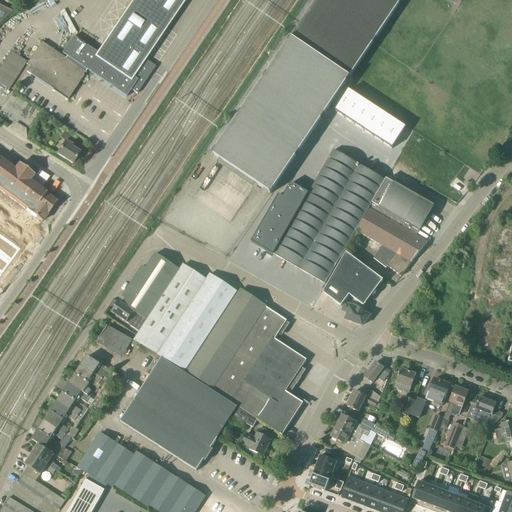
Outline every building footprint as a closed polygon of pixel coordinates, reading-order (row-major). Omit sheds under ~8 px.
[(137,94),(155,67),(145,60),(185,0),(133,0),(98,53),(73,37),(62,54),(67,57),(66,59),(42,42),(26,65),(30,67),(27,72),(53,90),(52,91),(67,101),(84,76),(83,75),(85,73),(86,74),(86,73),(86,72),(87,71),(127,97),(128,95),(127,94),(130,90),(137,94)] [(316,0),(291,37),(212,154),(271,194),(350,77),(402,0),(316,0)] [(0,5),(0,20),(2,21),(13,12),(0,5)] [(348,92),(333,114),(391,152),(406,130),(348,92)] [(76,141),(75,141),(64,133),(60,138),(65,142),(57,154),(73,164),(80,153),(79,152),(71,147),(76,141)] [(370,209),(427,243),(428,242),(417,236),(420,231),(423,226),(431,212),(434,207),(387,180),(386,181),(334,150),(309,193),(295,186),(295,185),(291,183),(283,197),(279,194),(251,243),(255,245),(273,255),(300,270),(293,282),(301,286),(302,284),(316,291),(308,305),(313,308),(321,294),(320,294),(357,230),(358,230),(370,209)] [(26,210),(36,218),(42,222),(56,203),(45,195),(46,194),(29,182),(34,175),(19,164),(15,171),(0,160),(0,190),(16,203),(26,210)] [(357,231),(366,237),(364,239),(357,234),(355,239),(378,253),(379,253),(374,259),(386,268),(388,266),(401,276),(400,276),(401,277),(427,243),(370,209),(358,230),(357,231)] [(0,276),(11,261),(21,248),(0,232),(0,276)] [(375,291),(383,281),(346,253),(323,293),(341,306),(350,295),(364,306),(372,295),(374,297),(377,292),(375,291)] [(147,321),(180,270),(156,254),(146,269),(142,266),(122,297),(126,300),(123,304),(122,304),(147,321)] [(158,354),(207,280),(183,265),(180,270),(147,321),(139,332),(134,341),(158,354)] [(207,280),(158,354),(157,355),(185,371),(237,292),(210,274),(207,280)] [(266,308),(267,307),(241,289),(187,372),(238,407),(237,407),(258,419),(282,436),(303,404),(286,392),(307,360),(275,340),(287,321),(266,308)] [(119,302),(112,313),(132,326),(139,315),(134,312),(122,304),(123,304),(119,302)] [(363,326),(371,316),(371,315),(363,313),(364,310),(345,303),(342,311),(348,313),(346,320),(362,326),(363,326)] [(125,355),(132,341),(107,326),(98,340),(125,355)] [(112,372),(99,364),(99,363),(98,362),(98,363),(93,359),(91,358),(88,356),(88,357),(88,356),(82,366),(107,382),(110,377),(112,373),(112,372)] [(210,450),(231,417),(237,407),(235,406),(185,373),(162,358),(121,422),(196,471),(204,458),(207,460),(212,452),(210,450)] [(383,383),(388,376),(390,373),(384,368),(383,368),(376,363),(365,377),(373,383),(377,378),(383,383)] [(103,388),(107,382),(82,366),(76,375),(90,384),(92,380),(103,387),(103,388)] [(401,369),(394,387),(409,393),(416,375),(401,369)] [(90,406),(100,413),(113,392),(112,392),(114,389),(111,387),(119,377),(112,372),(112,373),(110,377),(107,382),(103,388),(103,387),(99,394),(96,398),(94,401),(91,405),(90,406)] [(87,388),(90,384),(76,375),(69,384),(94,401),(96,398),(90,393),(91,391),(87,388)] [(426,399),(442,406),(450,386),(434,379),(426,399)] [(91,405),(94,401),(69,384),(63,393),(77,403),(80,399),(87,403),(88,403),(91,405)] [(449,405),(444,418),(443,419),(449,421),(454,407),(462,409),(468,393),(456,388),(449,405)] [(364,401),(366,397),(355,391),(350,400),(347,404),(348,405),(347,406),(358,412),(364,401)] [(75,407),(77,403),(63,393),(57,402),(82,419),(85,414),(88,409),(84,407),(81,411),(75,407)] [(475,400),(467,418),(486,426),(488,423),(494,425),(502,418),(503,414),(494,410),(497,404),(480,397),(478,401),(475,400)] [(406,398),(399,414),(408,417),(415,401),(406,398)] [(426,402),(417,399),(411,415),(419,419),(426,402)] [(79,424),(82,419),(57,402),(51,412),(65,421),(68,417),(73,421),(70,425),(72,426),(76,428),(78,424),(79,424)] [(237,407),(231,417),(245,424),(253,428),(258,419),(237,407)] [(62,425),(65,421),(51,412),(45,421),(69,438),(76,428),(72,426),(69,430),(62,425)] [(438,433),(443,419),(444,418),(436,415),(430,430),(438,433)] [(364,420),(361,426),(356,423),(342,416),(336,429),(364,443),(370,447),(370,446),(369,445),(372,439),(368,437),(371,431),(393,442),(396,436),(374,425),(374,424),(364,420)] [(72,440),(69,438),(45,421),(39,431),(53,440),(55,436),(62,441),(60,445),(63,447),(66,449),(72,440)] [(502,430),(495,431),(497,440),(506,438),(507,443),(507,442),(509,442),(511,441),(511,422),(507,423),(505,424),(504,424),(505,429),(502,430)] [(454,423),(445,446),(454,450),(463,427),(454,423)] [(336,429),(331,437),(347,446),(344,451),(356,457),(357,457),(364,443),(336,429)] [(50,444),(53,440),(39,431),(32,440),(39,445),(39,444),(54,454),(54,455),(57,457),(63,447),(60,445),(57,449),(50,444)] [(135,456),(101,433),(78,468),(113,488),(115,486),(135,456)] [(247,434),(242,444),(250,448),(249,449),(263,457),(271,440),(257,433),(255,438),(247,434)] [(50,461),(54,455),(54,454),(39,444),(39,445),(32,454),(56,470),(58,467),(52,462),(50,461)] [(72,453),(66,449),(63,447),(57,457),(66,463),(72,453)] [(420,450),(417,457),(423,460),(426,453),(420,450)] [(132,497),(154,463),(137,452),(135,456),(115,486),(132,497)] [(53,474),(56,470),(32,454),(25,465),(28,467),(24,474),(29,477),(34,481),(35,481),(40,475),(44,469),(46,470),(47,470),(53,474)] [(317,466),(333,472),(337,463),(331,460),(328,459),(320,456),(319,458),(318,461),(317,466)] [(481,457),(478,465),(487,469),(488,469),(491,461),(481,457)] [(194,511),(205,496),(180,480),(154,463),(132,497),(149,508),(150,506),(158,511),(194,511)] [(475,473),(484,476),(487,469),(478,465),(475,473)] [(313,475),(313,476),(330,482),(333,472),(317,466),(316,467),(316,468),(315,471),(313,475)] [(76,468),(73,473),(80,477),(83,472),(76,468)] [(23,486),(29,477),(24,474),(18,483),(23,486)] [(309,486),(326,492),(326,491),(330,482),(313,476),(312,478),(311,480),(309,486)] [(34,481),(29,477),(23,486),(28,490),(34,481)] [(349,478),(341,498),(353,502),(361,482),(349,478)] [(92,511),(105,491),(86,480),(67,511),(92,511)] [(33,493),(39,484),(35,481),(34,481),(28,490),(33,493)] [(361,482),(353,502),(365,507),(373,487),(361,482)] [(413,497),(412,499),(422,503),(428,486),(418,482),(413,497)] [(45,488),(39,484),(33,493),(38,497),(45,488)] [(428,486),(422,503),(432,506),(438,489),(428,486)] [(373,487),(365,507),(377,511),(385,491),(373,487)] [(44,500),(50,491),(45,488),(38,497),(44,500)] [(438,489),(432,506),(441,510),(448,493),(438,489)] [(55,495),(50,491),(44,500),(49,504),(55,495)] [(385,491),(377,511),(378,511),(390,511),(396,496),(385,491)] [(507,492),(503,504),(511,507),(511,493),(507,491),(507,492)] [(64,493),(60,498),(65,501),(69,496),(64,493)] [(448,493),(441,510),(447,511),(451,511),(457,497),(448,493)] [(55,495),(49,504),(54,507),(60,498),(55,495)] [(396,496),(390,511),(404,511),(409,500),(396,496)] [(9,497),(3,506),(9,510),(15,501),(9,497)] [(457,497),(451,511),(462,511),(467,500),(457,497)] [(65,501),(60,498),(54,507),(59,511),(65,501)] [(467,500),(462,511),(473,511),(476,504),(467,500)] [(15,501),(9,510),(12,511),(14,511),(20,504),(15,501)]
